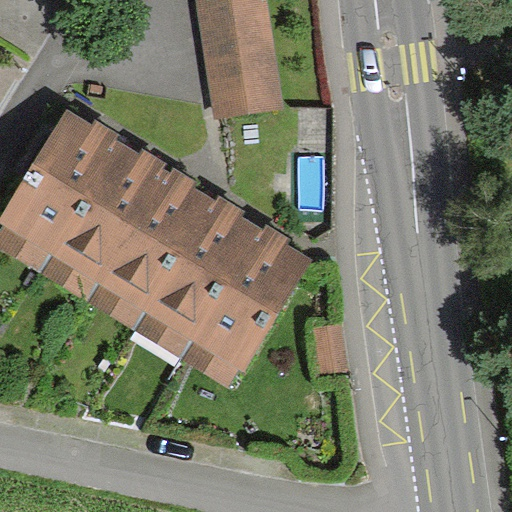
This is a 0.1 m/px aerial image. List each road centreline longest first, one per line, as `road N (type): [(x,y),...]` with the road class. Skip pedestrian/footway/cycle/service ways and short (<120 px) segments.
road 1 (secondary): [(381,0),(455,511)]
road 2 (residential): [(0,444),(321,511)]
road 3 (residential): [(0,147),(70,30)]
